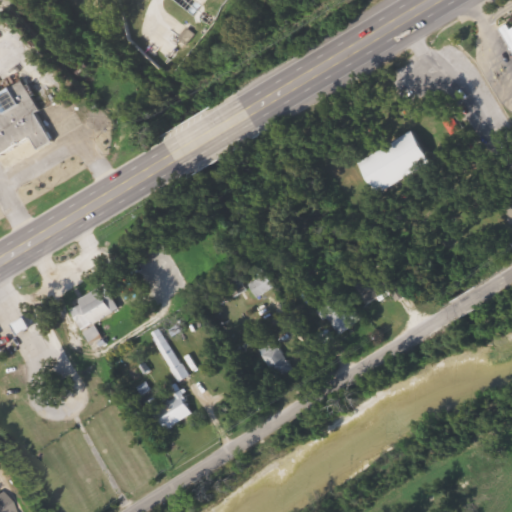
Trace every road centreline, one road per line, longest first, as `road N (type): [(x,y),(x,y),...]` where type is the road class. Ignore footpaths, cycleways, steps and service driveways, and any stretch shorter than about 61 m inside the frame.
road 1 (trunk): [(0,259),(427,0)]
road 2 (tertiary): [(125,511),(511,270)]
road 3 (residential): [(511,162),(481,131),(441,62),(381,27)]
